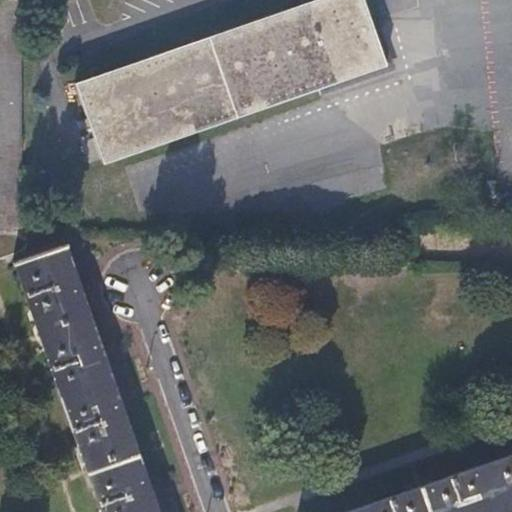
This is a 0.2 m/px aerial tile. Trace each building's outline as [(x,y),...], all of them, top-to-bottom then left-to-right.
[(19,0),(0,0),(0,232),(20,232),(19,0)] [(359,0),(313,0),(72,85),(92,145),(99,166),(312,91),(301,60),(372,35),(359,0)] [(372,35),(301,60),(312,91),(384,66),(372,35)] [(89,170),(99,166),(92,145),(82,149),(89,170)] [(12,261),(98,511),(153,511),(102,364),(85,315),(61,244),(12,261)] [(511,454),(347,511),(506,511),(511,510),(511,454)]
